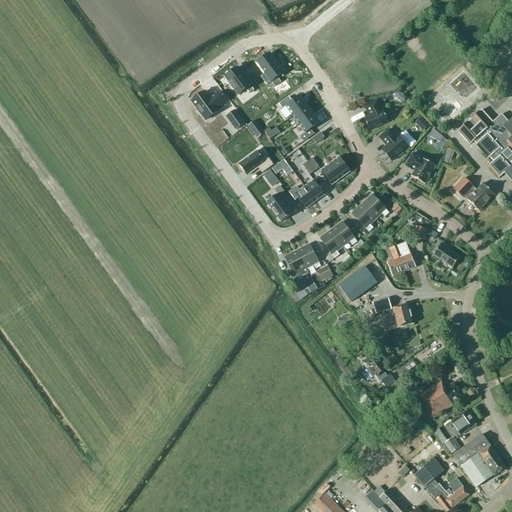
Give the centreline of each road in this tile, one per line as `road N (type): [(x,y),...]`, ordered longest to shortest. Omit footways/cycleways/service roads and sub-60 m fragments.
road 1 (residential): [(373,170),(328,212),(277,239),(183,115),(187,84),(252,40),(287,39)]
road 2 (residential): [(511,451),(471,349),(466,299)]
road 3 (residential): [(373,170),(287,39)]
road 4 (residential): [(489,252),(373,170)]
